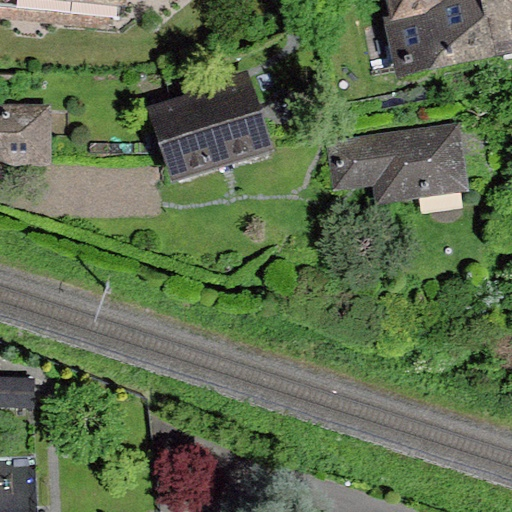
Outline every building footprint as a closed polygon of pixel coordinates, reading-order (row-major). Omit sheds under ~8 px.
[(0,0),(0,9),(124,21),(126,0),(0,0)] [(499,63),(487,0),(386,0),(400,80),(499,63)] [(511,0),(487,0),(499,63),(511,60),(511,0)] [(153,113),(180,185),(278,148),(251,76),(153,113)] [(0,159),(9,163),(48,163),(47,104),(0,104),(0,159)] [(463,126),(334,140),(339,193),(386,188),(388,204),(470,195),(469,179),(463,126)] [(37,378),(0,377),(0,408),(37,409),(37,378)]
